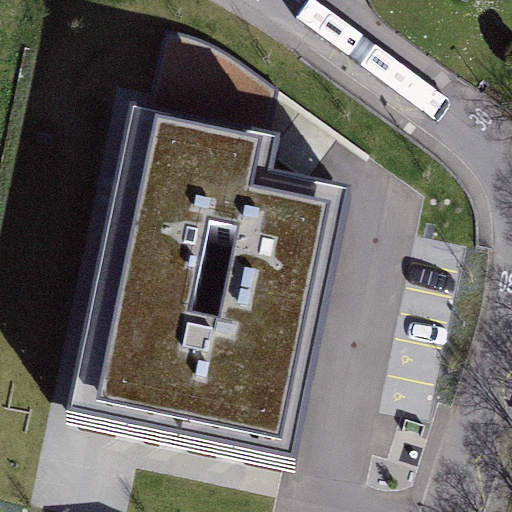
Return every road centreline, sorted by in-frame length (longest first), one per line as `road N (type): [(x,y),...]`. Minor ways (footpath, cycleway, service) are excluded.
road 1 (unknown): [(149,0),(84,296),(83,381),(104,420),(131,441),(367,498)]
road 2 (residential): [(511,169),(471,121),(301,0)]
road 3 (residential): [(457,511),(511,343)]
